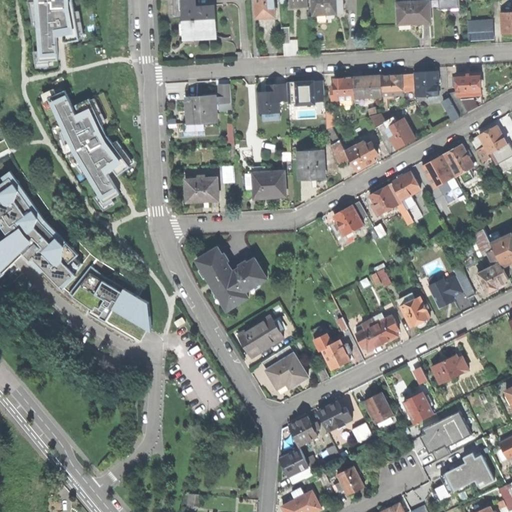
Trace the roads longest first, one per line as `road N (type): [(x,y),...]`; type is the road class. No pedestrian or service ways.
road 1 (residential): [(164,231),(295,219),(511,99)]
road 2 (residential): [(511,51),(150,74)]
road 3 (residential): [(267,421),(511,298)]
road 4 (residential): [(164,231),(172,261),(267,421)]
road 5 (residential): [(0,373),(111,511)]
road 6 (residential): [(150,74),(164,231)]
